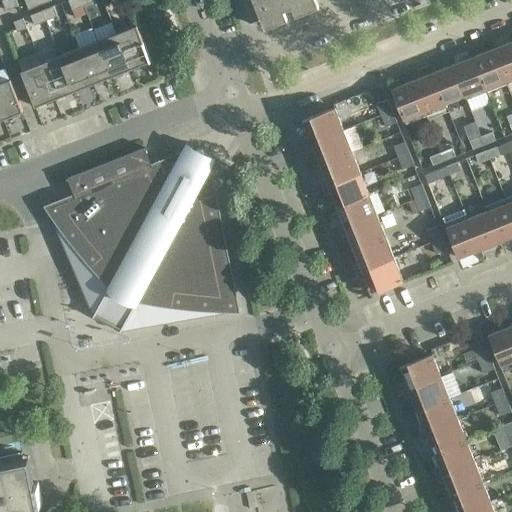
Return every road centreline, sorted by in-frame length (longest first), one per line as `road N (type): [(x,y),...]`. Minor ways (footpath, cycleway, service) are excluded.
road 1 (residential): [(31,213),(61,361),(156,357),(321,317)]
road 2 (residential): [(245,119),(511,11)]
road 3 (residential): [(23,177),(233,92)]
road 4 (residential): [(321,317),(245,119)]
road 5 (residential): [(330,342),(511,274)]
road 6 (residential): [(397,511),(330,342)]
road 7 (residential): [(223,65),(392,0)]
